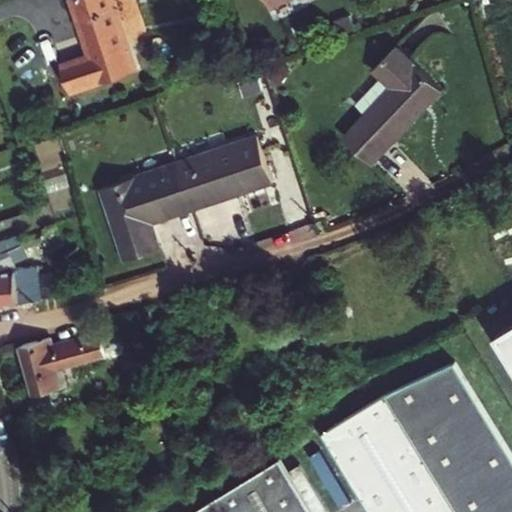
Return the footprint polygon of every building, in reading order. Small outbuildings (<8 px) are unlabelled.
[(62,57),(71,86),(141,64),(122,0),(78,0),(93,48),(62,57)] [(396,80),(350,129),(379,157),(450,82),(403,37),(379,62),(396,80)] [(261,129),(179,156),(195,202),(214,196),(276,176),(261,129)] [(179,156),(103,180),(126,253),(162,242),(154,216),(176,208),(195,202),(179,156)] [(8,256),(14,254),(16,258),(32,252),(27,240),(6,249),(8,256)] [(0,301),(24,299),(20,267),(0,268),(0,301)] [(49,347),(47,339),(17,348),(33,400),(58,392),(53,374),(104,359),(104,355),(127,348),(122,333),(139,327),(135,313),(93,326),(95,333),(49,347)] [(511,326),(498,335),(511,356),(511,326)] [(322,435),(364,505),(368,511),(511,511),(511,459),(449,357),(385,396),(322,435)] [(313,511),(282,460),(197,511),(313,511)]
